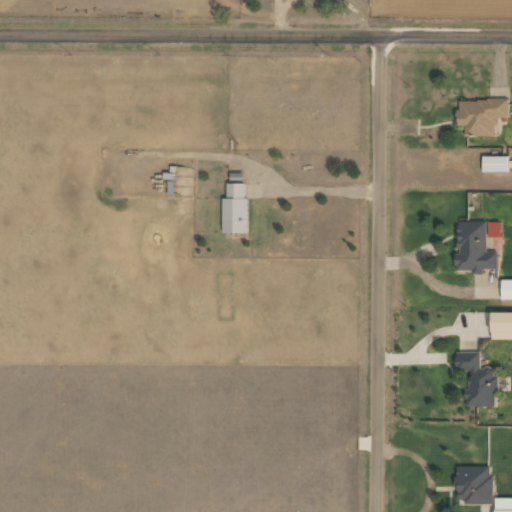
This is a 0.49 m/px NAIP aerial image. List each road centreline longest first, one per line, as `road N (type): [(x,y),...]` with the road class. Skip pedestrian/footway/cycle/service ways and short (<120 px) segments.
road 1 (residential): [(0,35),(511,36)]
road 2 (residential): [(374,511),(379,37)]
